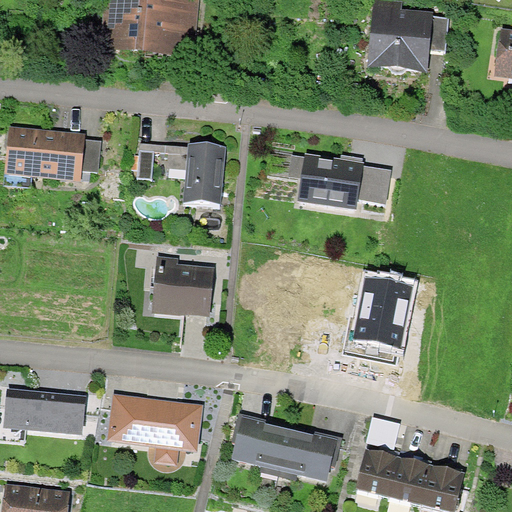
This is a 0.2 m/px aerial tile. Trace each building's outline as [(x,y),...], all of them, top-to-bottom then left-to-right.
[(175,56),(177,41),(197,43),(201,0),(104,0),(100,49),(175,56)] [(402,1),(389,0),(373,0),(368,65),(428,71),(430,50),(433,16),(433,11),(401,8),(402,1)] [(449,17),(433,16),(430,50),(445,51),(449,17)] [(495,75),(511,77),(511,29),(501,28),(495,75)] [(5,174),(81,181),(82,170),(85,139),(86,133),(10,125),(5,174)] [(101,140),(85,139),(82,170),(98,171),(101,140)] [(186,170),(188,147),(140,143),(137,178),(152,179),(155,152),(169,153),(168,168),(186,170)] [(186,170),(184,201),(221,204),(226,147),(188,144),(188,147),(186,170)] [(341,158),(306,152),(305,158),(301,178),(298,199),(356,209),(358,199),(364,165),(364,162),(363,161),(341,158)] [(289,176),(301,178),(305,158),(293,155),(289,176)] [(392,170),(364,165),(358,199),(386,204),(392,170)] [(158,256),(153,312),(210,318),(215,268),(179,265),(179,259),(158,256)] [(414,286),(365,276),(354,339),(401,348),(414,286)] [(3,427),(83,434),(86,396),(7,388),(3,427)] [(177,466),(179,449),(186,450),(197,452),(203,406),(113,394),(107,440),(149,446),(157,447),(155,463),(177,466)] [(261,472),(279,477),(290,428),(265,423),(266,420),(240,413),(232,442),(236,443),(232,459),(262,466),(261,472)] [(373,416),(366,442),(394,449),(400,423),(373,416)] [(314,434),(290,428),(279,477),(296,481),(298,475),(327,482),(331,466),(335,466),(342,437),(315,431),(314,434)] [(186,457),(186,450),(179,449),(177,466),(155,463),(157,447),(149,446),(148,451),(149,454),(150,459),(151,463),(152,466),(157,469),(161,471),(165,472),(171,472),(174,472),(179,469),(182,466),(184,461),(186,457)] [(389,496),(400,456),(366,448),(356,487),(389,496)] [(400,456),(389,496),(423,504),(432,465),(400,456)] [(432,465),(423,504),(454,511),(465,473),(432,465)] [(2,511),(67,511),(70,491),(6,484),(2,511)]
